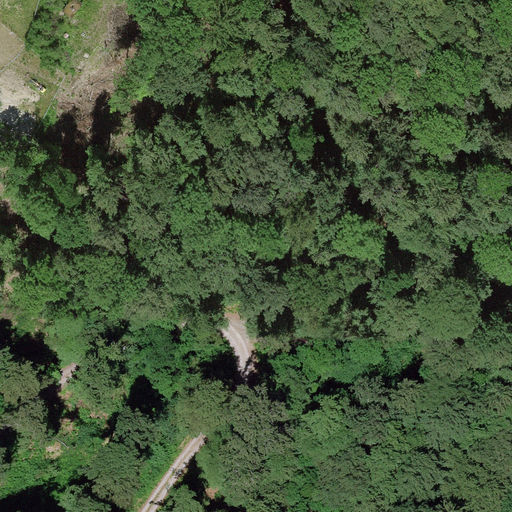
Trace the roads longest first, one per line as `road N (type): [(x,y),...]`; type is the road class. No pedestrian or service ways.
road 1 (track): [(148,511),(171,472),(234,402),(247,373),(240,344),(222,325),(189,323),(72,372),(0,444)]
road 2 (track): [(511,241),(403,327),(369,343),(322,348),(222,325)]
